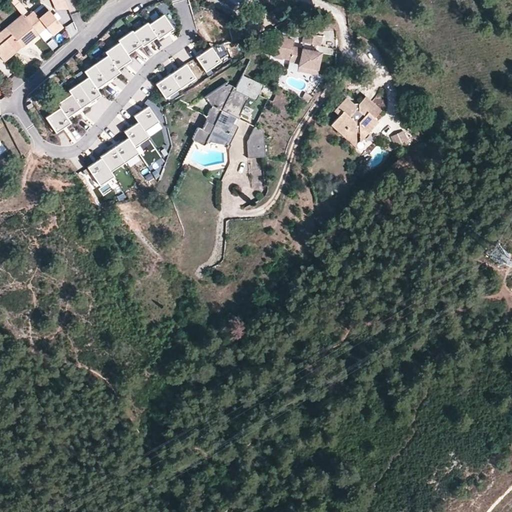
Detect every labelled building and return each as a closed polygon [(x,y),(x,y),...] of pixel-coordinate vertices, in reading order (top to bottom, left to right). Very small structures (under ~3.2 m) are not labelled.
[(32,28),(21,15),(0,32),(0,57),(1,58),(19,44),(22,47),(38,34),(43,28),(37,22),(32,28)] [(172,30),(162,15),(148,24),(158,39),(172,30)] [(158,39),(148,24),(134,34),(142,45),(144,49),(158,39)] [(128,55),(142,45),(134,34),(132,31),(118,41),(119,44),(128,55)] [(319,45),(321,34),(304,31),(302,42),(319,45)] [(318,68),(321,51),(293,46),(294,39),(286,37),(286,35),(277,34),(273,56),(282,59),(282,57),(289,58),(289,60),(298,62),(297,64),(318,68)] [(3,61),(22,47),(19,44),(1,58),(3,61)] [(128,55),(119,44),(106,53),(108,56),(118,70),(131,60),(128,55)] [(211,48),(196,58),(205,72),(220,62),(211,48)] [(118,70),(108,56),(86,71),(89,76),(99,90),(121,74),(118,70)] [(186,64),(170,74),(180,89),(196,79),(186,64)] [(317,73),(318,68),(297,64),(297,69),(317,73)] [(180,89),(170,74),(156,83),(166,98),(180,89)] [(255,101),(263,86),(242,75),(235,87),(228,84),(226,85),(224,84),(205,97),(210,105),(212,106),(210,108),(209,108),(206,114),(207,114),(205,118),(206,119),(202,128),(197,126),(191,139),(202,145),(203,145),(204,144),(205,144),(206,142),(209,143),(210,142),(228,145),(237,127),(232,124),(234,117),(237,118),(248,97),(255,101)] [(99,90),(89,76),(69,90),(72,95),(82,109),(102,95),(99,90)] [(82,109),(72,95),(58,105),(60,108),(67,119),(82,109)] [(374,118),(381,110),(365,96),(357,104),(356,105),(354,104),(346,97),(338,107),(341,111),(337,116),(329,125),(344,137),(355,134),(359,133),(369,130),(370,131),(379,122),(374,118)] [(158,121),(148,105),(133,115),(137,121),(143,131),(158,121)] [(333,112),(337,116),(341,111),(338,107),(333,112)] [(67,119),(60,108),(46,118),(57,135),(72,125),(67,119)] [(79,142),(89,125),(81,119),(70,136),(79,142)] [(147,136),(143,131),(137,121),(122,130),(127,138),(133,146),(147,136)] [(265,156),(263,131),(254,127),(246,143),(248,159),(265,156)] [(360,143),(370,131),(369,130),(359,133),(360,143)] [(356,148),(355,134),(344,137),(356,148)] [(137,153),(133,146),(127,138),(113,147),(123,162),(137,153)] [(123,162),(113,147),(100,156),(111,171),(123,162)] [(111,171),(100,156),(84,167),(99,188),(115,177),(111,171)]
